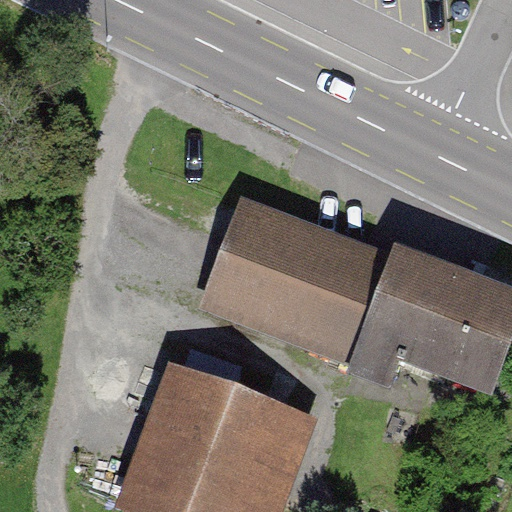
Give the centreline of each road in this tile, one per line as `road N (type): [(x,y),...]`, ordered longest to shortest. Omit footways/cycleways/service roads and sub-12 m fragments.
road 1 (primary): [(115,0),(434,156)]
road 2 (unknown): [(141,12),(75,336)]
road 3 (residential): [(434,156),(504,0)]
